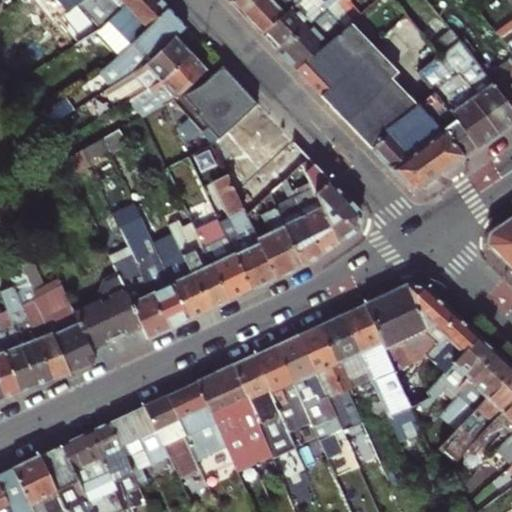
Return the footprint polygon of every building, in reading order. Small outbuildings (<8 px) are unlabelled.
[(94,32),(116,55),(168,8),(160,0),(128,0),(111,16),(94,32)] [(95,0),(111,16),(128,0),(95,0)] [(232,0),(230,2),(242,15),(259,0),(232,0)] [(261,35),(301,0),(259,0),(242,15),(261,35)] [(329,0),(325,4),(321,0),(301,0),(261,35),(277,52),(339,0),(329,0)] [(346,0),(339,0),(277,52),(294,69),(350,23),(351,22),(360,14),(346,0)] [(121,80),(140,68),(174,36),(185,26),(168,8),(116,55),(105,65),(121,80)] [(511,20),(494,34),(511,58),(511,20)] [(399,73),(350,23),(294,69),(366,146),(410,192),(475,148),(455,121),(438,135),(413,109),(417,107),(416,106),(391,80),(399,73)] [(432,48),(441,58),(472,99),(470,100),(496,134),(511,123),(511,114),(490,86),(478,69),(459,43),(450,32),(432,48)] [(126,102),(157,83),(189,53),(174,36),(140,68),(121,80),(101,93),(112,110),(126,102)] [(174,99),(184,90),(206,70),(189,53),(157,83),(126,102),(138,119),(174,99)] [(472,99),(441,58),(420,73),(433,91),(455,121),(475,148),(496,134),(470,100),(472,99)] [(486,64),(478,69),(490,86),(511,114),(511,58),(508,61),(511,66),(496,78),(486,64)] [(240,84),(231,75),(221,65),(198,87),(184,94),(201,112),(198,115),(221,137),(248,113),(258,103),(249,93),(240,84)] [(455,121),(433,91),(416,106),(417,107),(413,109),(438,135),(455,121)] [(36,135),(47,127),(35,111),(24,118),(36,135)] [(88,162),(109,152),(102,138),(81,148),(88,162)] [(305,172),(314,164),(300,148),(293,155),(301,165),(305,172)] [(280,183),(286,178),(290,175),(301,165),(293,155),(268,178),(276,186),(280,183)] [(337,243),(357,230),(359,213),(314,164),(305,172),(311,186),(318,201),(337,243)] [(320,254),(337,243),(318,201),(312,204),(305,189),(298,193),(290,175),(286,178),(320,254)] [(250,290),(275,278),(257,240),(245,215),(228,177),(213,184),(229,219),(238,239),(228,243),(250,290)] [(302,266),(320,254),(286,178),(280,183),(288,201),(276,209),(302,266)] [(312,204),(318,201),(311,186),(305,189),(312,204)] [(0,220),(18,260),(29,256),(6,205),(0,207),(0,220)] [(275,278),(302,266),(276,209),(259,218),(266,231),(272,233),(257,240),(275,278)] [(195,232),(204,228),(198,213),(188,217),(195,232)] [(511,217),(490,233),(486,246),(511,270),(511,217)] [(228,243),(238,239),(229,219),(219,223),(225,237),(228,243)] [(207,310),(227,301),(202,247),(193,251),(183,228),(171,233),(181,255),(190,274),(207,310)] [(227,301),(250,290),(228,243),(225,237),(202,247),(227,301)] [(167,329),(188,320),(164,268),(156,271),(145,250),(132,256),(167,329)] [(182,278),(190,274),(181,255),(173,259),(182,278)] [(32,291),(42,286),(29,256),(18,260),(32,291)] [(147,339),(167,329),(132,256),(113,265),(118,275),(141,325),(147,339)] [(188,320),(207,310),(190,274),(182,278),(173,259),(162,264),(164,268),(188,320)] [(91,348),(141,325),(118,275),(106,280),(98,294),(101,300),(72,313),(89,349),(91,348)] [(91,348),(89,349),(72,313),(56,279),(42,286),(32,291),(36,299),(69,372),(91,364),(94,356),(91,348)] [(433,385),(445,372),(426,354),(437,342),(424,331),(427,328),(405,285),(362,305),(406,399),(410,408),(419,403),(438,395),(433,385)] [(426,354),(445,372),(478,337),(424,288),(405,285),(427,328),(424,331),(437,342),(426,354)] [(50,379),(69,372),(36,299),(21,305),(50,379)] [(35,386),(50,379),(21,305),(20,303),(5,309),(11,325),(35,386)] [(385,410),(406,399),(362,305),(341,315),(373,383),(385,410)] [(0,326),(1,329),(11,325),(5,309),(0,310),(0,326)] [(345,396),(351,393),(373,383),(341,315),(320,325),(330,347),(323,350),(331,366),(321,370),(332,395),(343,390),(345,396)] [(0,347),(17,392),(35,386),(11,325),(1,329),(0,326),(0,347)] [(321,370),(331,366),(323,350),(330,347),(320,325),(297,336),(314,373),(321,370)] [(318,400),(325,397),(314,373),(297,336),(275,346),(300,401),(309,420),(327,460),(342,453),(333,433),(318,400)] [(447,386),(459,397),(496,354),(478,337),(445,372),(433,385),(438,395),(419,403),(427,409),(447,386)] [(287,407),(300,401),(275,346),(254,356),(278,410),(287,429),(303,463),(314,458),(298,424),(296,425),(287,407)] [(0,393),(2,398),(17,392),(0,347),(0,393)] [(433,456),(441,447),(511,370),(511,368),(496,354),(459,397),(423,436),(433,456)] [(268,415),(278,410),(254,356),(232,366),(268,445),(270,450),(281,445),(276,434),(268,415)] [(233,463),(268,445),(232,366),(197,383),(227,448),(233,463)] [(335,401),(332,395),(321,370),(314,373),(325,397),(329,404),(335,401)] [(456,462),(473,443),(511,400),(511,370),(441,447),(453,457),(456,462)] [(195,463),(227,448),(197,383),(164,398),(195,463)] [(341,414),(352,409),(345,396),(343,390),(332,395),(335,401),(341,414)] [(333,433),(340,430),(329,404),(325,397),(318,400),(333,433)] [(195,463),(164,398),(143,409),(166,459),(173,474),(195,463)] [(394,428),(415,417),(410,408),(406,399),(385,410),(394,428)] [(511,400),(473,443),(488,457),(511,430),(511,400)] [(298,424),(309,420),(300,401),(287,407),(296,425),(298,424)] [(166,459),(143,409),(128,416),(151,466),(166,459)] [(276,434),(287,429),(278,410),(268,415),(276,434)] [(140,471),(151,466),(128,416),(107,425),(137,491),(147,486),(140,471)] [(146,511),(137,491),(107,425),(90,434),(108,473),(114,485),(126,479),(133,493),(128,495),(135,511),(146,511)] [(510,443),(511,444),(511,430),(488,457),(486,459),(499,470),(507,462),(499,454),(510,443)] [(79,487),(108,473),(90,434),(61,448),(79,487)] [(507,462),(511,466),(511,465),(511,444),(510,443),(499,454),(507,462)] [(90,511),(83,496),(80,490),(79,487),(61,448),(39,458),(65,511),(90,511)] [(65,511),(39,458),(11,471),(30,508),(41,503),(45,511),(65,511)] [(511,465),(511,466),(507,471),(484,489),(490,497),(511,479),(511,465)] [(31,511),(30,508),(11,471),(0,475),(0,492),(10,511),(31,511)] [(83,496),(91,492),(88,486),(80,490),(83,496)] [(10,511),(0,492),(0,511),(10,511)] [(31,511),(45,511),(41,503),(30,508),(31,511)]
